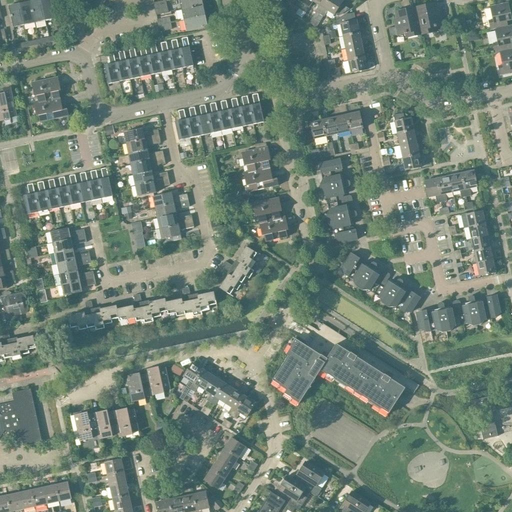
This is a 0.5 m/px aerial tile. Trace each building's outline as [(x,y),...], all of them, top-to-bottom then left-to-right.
[(35,23),(45,21),(40,0),(36,0),(37,0),(30,2),(35,23)] [(40,0),(45,21),(56,19),(51,0),(40,0)] [(167,6),(166,1),(166,0),(153,3),(154,9),(167,6)] [(179,0),(181,10),(202,5),(201,0),(179,0)] [(312,25),(328,0),(313,0),(313,2),(319,6),(315,12),(316,13),(314,14),(309,23),(312,25)] [(340,0),(328,0),(312,25),(316,28),(320,22),(319,22),(322,17),(323,17),(327,11),(334,15),(338,18),(349,10),(340,5),(343,1),(340,0)] [(35,23),(30,2),(23,3),(23,1),(19,2),(24,26),(35,23)] [(99,12),(104,4),(100,1),(95,9),(99,12)] [(13,28),(24,26),(19,2),(15,2),(16,5),(9,6),(13,28)] [(501,28),(500,23),(503,22),(511,20),(507,3),(490,7),(493,21),(488,22),(490,31),(495,30),(501,28)] [(417,11),(422,35),(437,31),(436,26),(442,25),(439,8),(436,9),(435,4),(421,7),(422,10),(417,11)] [(184,20),(207,15),(206,12),(204,12),(202,5),(181,10),(184,20)] [(156,16),(156,15),(168,13),(167,6),(154,9),(156,16)] [(422,35),(417,11),(410,13),(409,9),(395,12),(396,17),(394,18),(397,33),(399,33),(399,32),(404,31),(406,38),(422,35)] [(343,37),(359,33),(356,21),(353,22),(351,14),(347,15),(347,13),(335,21),(336,26),(340,25),(343,37)] [(207,15),(184,20),(186,31),(207,26),(205,19),(208,19),(207,15)] [(158,26),(170,23),(169,17),(157,20),(158,26)] [(159,32),(160,32),(172,30),(170,23),(158,26),(159,32)] [(506,51),(505,45),(508,45),(508,44),(511,43),(511,25),(501,28),(495,30),(498,44),(493,45),(495,53),(499,52),(506,51)] [(345,49),(362,45),(359,33),(343,37),(345,49)] [(179,50),(183,68),(193,66),(187,38),(181,39),(183,49),(179,50)] [(183,68),(179,50),(177,40),(171,41),(173,51),(168,52),(172,71),(183,68)] [(172,71),(168,52),(166,42),(160,44),(162,53),(157,54),(161,73),(172,71)] [(161,73),(157,54),(155,45),(150,46),(152,56),(147,57),(151,75),(161,73)] [(348,61),(364,58),(362,45),(345,49),(348,61)] [(151,75),(147,57),(145,47),(139,48),(141,58),(136,59),(140,77),(151,75)] [(140,77),(136,59),(134,49),(129,50),(131,60),(126,61),(130,80),(140,77)] [(506,51),(499,52),(502,66),(498,67),(500,76),(511,73),(510,68),(511,67),(511,49),(506,51)] [(130,80),(126,61),(124,51),(118,53),(120,62),(115,63),(119,82),(130,80)] [(119,82),(115,63),(113,54),(108,55),(110,65),(104,66),(108,84),(119,82)] [(364,58),(348,61),(351,73),(367,70),(364,58)] [(39,102),(59,98),(58,91),(60,91),(57,78),(32,83),(35,96),(37,96),(38,102),(34,103),(38,102),(39,102)] [(0,121),(10,119),(10,117),(16,116),(10,88),(3,90),(4,94),(0,95),(0,121)] [(249,106),(253,125),(264,122),(258,94),(252,95),(254,105),(249,106)] [(253,125),(249,106),(247,96),(241,98),(243,107),(239,108),(243,127),(253,125)] [(34,103),(37,116),(39,116),(40,122),(68,116),(66,110),(62,111),(59,98),(39,102),(38,102),(34,103)] [(243,127),(239,108),(236,99),(231,100),(233,109),(228,111),(232,129),(243,127)] [(232,129),(228,111),(226,101),(220,102),(222,112),(217,113),(221,131),(232,129)] [(221,131),(217,113),(215,103),(210,104),(212,114),(207,115),(211,134),(221,131)] [(211,134),(207,115),(205,105),(199,107),(201,116),(196,117),(200,136),(211,134)] [(200,136),(196,117),(194,108),(189,109),(191,119),(186,120),(190,138),(200,136)] [(190,138),(186,120),(183,110),(178,111),(180,121),(175,122),(179,141),(190,138)] [(347,115),(350,131),(362,129),(359,113),(347,115)] [(397,134),(413,131),(411,118),(404,120),(403,114),(393,116),(397,134)] [(338,134),(350,131),(347,115),(334,118),(338,134)] [(326,137),(338,134),(334,118),(322,120),(326,137)] [(313,139),(326,137),(322,120),(310,123),(313,139)] [(110,127),(104,128),(105,136),(112,134),(110,127)] [(159,137),(158,130),(143,133),(142,129),(124,133),(126,144),(159,137)] [(400,147),(416,143),(413,131),(397,134),(400,147)] [(146,146),(161,143),(159,137),(126,144),(128,154),(147,151),(146,146)] [(402,158),(419,155),(416,143),(400,147),(402,158)] [(248,172),(269,167),(268,161),(270,160),(267,147),(242,153),(244,166),(246,165),(248,172)] [(164,158),(162,151),(147,154),(147,151),(128,154),(131,165),(164,158)] [(419,155),(402,158),(405,171),(421,167),(419,155)] [(150,167),(165,164),(164,158),(131,165),(133,175),(151,172),(150,167)] [(341,170),(342,169),(340,160),(323,164),(320,170),(321,175),(341,171),(341,170)] [(269,167),(248,172),(243,173),(246,186),(248,185),(250,192),(278,186),(276,179),(272,180),(269,167)] [(98,180),(102,199),(112,197),(109,179),(108,179),(106,168),(101,169),(103,179),(98,180)] [(102,199),(98,180),(96,170),(91,171),(93,181),(87,183),(91,201),(102,199)] [(321,190),(342,185),(340,176),(339,176),(338,174),(340,173),(342,172),(341,171),(321,175),(322,180),(320,186),(321,190)] [(461,174),(466,197),(471,196),(470,189),(477,187),(473,171),(461,174)] [(168,179),(167,173),(167,172),(152,175),(151,172),(133,175),(135,186),(168,179)] [(91,201),(87,183),(85,173),(80,174),(82,184),(77,185),(81,203),(91,201)] [(461,198),(466,197),(461,174),(449,176),(452,193),(459,191),(461,198)] [(81,203),(77,185),(75,175),(70,176),(72,186),(66,187),(70,206),(81,203)] [(445,194),(452,193),(449,176),(437,179),(442,202),(447,201),(445,194)] [(70,206),(66,187),(64,177),(59,178),(61,188),(56,189),(60,208),(70,206)] [(60,208),(56,189),(54,179),(48,180),(50,190),(45,191),(49,210),(60,208)] [(170,185),(168,179),(135,186),(138,197),(156,193),(155,188),(170,185)] [(437,203),(442,202),(437,179),(424,182),(428,198),(435,196),(437,203)] [(49,210),(45,191),(43,182),(38,183),(40,193),(34,194),(38,212),(49,210)] [(38,212),(34,194),(32,184),(27,185),(29,195),(23,196),(27,215),(38,212)] [(352,199),(351,197),(349,196),(343,197),(343,195),(344,195),(342,185),(321,190),(322,194),(326,199),(328,205),(352,199)] [(188,201),(187,194),(172,197),(171,193),(153,197),(155,208),(188,201)] [(255,217),(258,216),(259,223),(280,219),(280,218),(279,212),(281,211),(278,198),(253,204),(255,217)] [(351,203),(352,201),(352,199),(328,205),(329,211),(326,216),(327,220),(348,216),(346,206),(345,207),(345,205),(351,203)] [(175,210),(190,207),(188,201),(155,208),(157,218),(176,214),(175,210)] [(469,227),(485,224),(482,212),(466,215),(466,213),(460,215),(463,228),(469,227)] [(193,222),(191,215),(177,218),(176,214),(157,218),(159,229),(193,222)] [(211,229),(221,227),(219,215),(209,217),(211,229)] [(334,234),(354,229),(354,228),(352,227),(350,228),(349,226),(350,225),(348,216),(327,220),(328,224),(333,229),(334,234)] [(266,242),(287,237),(285,230),(288,230),(285,217),(280,218),(280,219),(259,223),(262,236),(265,235),(266,242)] [(180,231),(194,228),(193,222),(159,229),(162,240),(181,236),(180,231)] [(471,239),(487,236),(485,224),(469,227),(471,239)] [(85,236),(84,231),(83,230),(71,233),(71,234),(69,235),(68,228),(50,232),(52,243),(85,236)] [(357,240),(355,230),(354,230),(354,229),(334,234),(335,239),(340,243),(357,240)] [(86,242),(85,236),(52,243),(54,254),(73,250),(71,244),(73,244),(74,245),(86,242)] [(474,252),(490,248),(487,236),(471,239),(474,252)] [(228,275),(219,288),(233,298),(234,297),(230,295),(233,289),(237,291),(241,283),(245,286),(246,286),(242,283),(246,277),(249,279),(254,271),(250,269),(255,262),(252,260),(256,254),(260,257),(260,256),(246,247),(237,261),(240,263),(236,269),(225,262),(221,267),(232,275),(231,277),(228,275)] [(476,264),(493,260),(490,248),(474,252),(476,264)] [(90,257),(88,251),(76,254),(76,255),(74,256),(73,250),(54,254),(57,264),(90,257)] [(359,259),(351,254),(348,258),(345,256),(347,254),(346,251),(345,250),(338,260),(344,264),(341,269),(342,269),(344,275),(348,277),(359,260),(359,259)] [(1,262),(10,260),(11,260),(9,255),(0,256),(0,267),(2,267),(1,262)] [(91,264),(91,263),(90,257),(57,264),(59,274),(77,271),(76,266),(78,265),(79,267),(91,264)] [(359,288),(370,270),(360,264),(361,263),(361,261),(359,260),(348,277),(353,280),(355,286),(359,288)] [(493,260),(476,264),(479,276),(495,272),(493,260)] [(13,271),(3,273),(2,267),(0,267),(0,278),(14,276),(13,271)] [(387,273),(385,272),(383,272),(379,277),(378,277),(379,276),(370,270),(359,288),(362,291),(368,290),(374,294),(387,273)] [(94,279),(93,272),(80,275),(81,276),(79,277),(77,271),(59,274),(62,285),(94,279)] [(390,276),(389,274),(387,273),(374,294),(379,297),(381,303),(385,305),(397,287),(388,282),(388,283),(386,282),(390,276)] [(6,283),(15,281),(14,276),(0,278),(0,290),(7,289),(6,283)] [(83,288),(95,285),(96,285),(94,279),(62,285),(64,296),(82,292),(81,287),(83,286),(83,288)] [(399,310),(410,293),(409,292),(407,293),(406,295),(404,293),(405,292),(397,287),(385,305),(388,308),(395,307),(399,310)] [(192,301),(191,297),(189,288),(183,289),(186,302),(183,303),(182,299),(166,303),(165,299),(149,303),(149,306),(143,308),(140,295),(134,296),(137,309),(134,310),(133,306),(117,310),(116,306),(100,310),(100,313),(94,315),(91,301),(85,302),(88,316),(85,317),(84,313),(68,316),(72,333),(71,328),(78,327),(79,330),(87,328),(88,333),(89,333),(88,328),(95,327),(96,330),(104,328),(104,325),(112,323),(111,320),(118,318),(120,326),(120,321),(127,320),(127,323),(136,322),(137,326),(136,321),(144,320),(144,323),(153,321),(152,318),(160,316),(160,313),(167,311),(169,319),(168,314),(176,313),(176,316),(185,315),(186,319),(185,314),(192,313),(193,317),(202,315),(201,311),(209,309),(209,306),(216,304),(217,309),(214,292),(197,296),(198,299),(192,301)] [(12,296),(11,293),(9,292),(2,293),(0,295),(1,298),(0,298),(0,300),(1,305),(4,304),(6,314),(9,317),(25,313),(27,309),(25,296),(21,294),(12,296)] [(410,313),(420,298),(411,292),(411,293),(410,293),(399,310),(404,313),(410,312),(410,313)] [(499,313),(500,313),(496,296),(486,298),(487,298),(485,299),(490,319),(495,318),(499,313)] [(485,320),(490,319),(485,299),(484,301),(484,303),(482,304),(482,302),(472,304),(477,326),(481,325),(485,320)] [(454,327),(461,325),(455,301),(453,301),(452,303),(453,310),(451,310),(451,309),(442,311),(446,332),(450,331),(454,327)] [(477,326),(472,304),(463,307),(463,308),(461,308),(460,302),(458,301),(455,301),(461,325),(467,324),(473,326),(477,326)] [(431,332),(427,311),(426,311),(416,313),(420,330),(426,333),(431,332)] [(446,332),(442,311),(432,313),(432,314),(430,315),(430,312),(428,311),(427,311),(431,332),(436,330),(442,333),(446,332)] [(11,345),(10,341),(8,332),(2,333),(4,346),(2,346),(1,343),(0,343),(0,359),(12,357),(13,360),(21,358),(21,355),(29,353),(28,349),(35,348),(36,352),(37,352),(33,336),(17,340),(17,343),(11,345)] [(321,355),(304,343),(296,338),(286,353),(289,355),(272,381),(286,390),(284,394),(299,403),(320,370),(388,415),(396,403),(407,385),(405,387),(391,379),(394,375),(388,371),(385,375),(358,357),(360,353),(354,349),(351,352),(337,343),(329,355),(324,351),(321,355)] [(189,381),(186,387),(190,390),(203,370),(192,363),(183,377),(189,381)] [(174,365),(170,371),(179,376),(183,370),(174,365)] [(146,375),(150,395),(164,392),(163,390),(170,389),(165,368),(159,370),(159,367),(145,370),(146,375)] [(204,390),(213,376),(203,370),(190,390),(194,393),(198,387),(204,390)] [(146,375),(140,376),(140,374),(126,377),(132,402),(145,399),(144,397),(150,395),(146,375)] [(211,403),(224,383),(213,376),(204,390),(210,394),(206,400),(211,403)] [(225,404),(234,390),(224,383),(211,403),(215,406),(219,400),(225,404)] [(0,440),(2,442),(22,438),(24,446),(23,446),(23,447),(42,443),(42,442),(41,442),(39,430),(39,429),(38,429),(36,416),(33,403),(33,402),(33,403),(30,390),(30,389),(12,393),(12,394),(14,402),(0,404),(0,440)] [(232,416),(244,396),(234,390),(225,404),(231,408),(227,414),(232,416)] [(469,401),(472,416),(487,413),(489,423),(479,425),(483,440),(497,436),(492,412),(511,407),(508,393),(469,401)] [(244,396),(232,416),(236,419),(240,413),(246,417),(255,403),(244,396)] [(169,415),(174,406),(170,404),(165,412),(169,415)] [(134,410),(133,410),(128,411),(127,409),(114,412),(118,433),(119,437),(132,434),(132,432),(138,431),(134,410)] [(118,433),(114,412),(108,413),(107,411),(94,414),(98,435),(99,439),(112,436),(111,434),(118,433)] [(98,435),(94,414),(88,415),(87,413),(74,416),(79,441),(92,438),(92,436),(98,435)] [(224,449),(238,458),(245,447),(231,438),(224,449)] [(231,468),(238,458),(224,449),(218,459),(231,468)] [(107,475),(123,471),(121,459),(104,462),(107,475)] [(225,479),(231,468),(218,459),(211,470),(225,479)] [(305,489),(317,497),(320,492),(315,489),(324,475),(305,462),(304,463),(306,464),(302,470),(300,469),(296,475),(298,476),(294,482),(305,489)] [(255,469),(250,465),(249,465),(246,463),(245,466),(247,468),(247,469),(253,472),(255,469)] [(218,489),(225,479),(211,470),(204,480),(218,489)] [(110,487),(126,483),(123,471),(107,475),(110,487)] [(275,496),(295,508),(295,509),(298,511),(306,498),(301,495),(305,489),(294,482),(285,475),(284,476),(287,478),(283,484),(282,483),(278,489),(277,488),(276,489),(279,490),(275,496)] [(56,485),(59,501),(71,499),(68,483),(56,485)] [(112,499),(128,496),(126,483),(110,487),(112,499)] [(47,504),(59,501),(56,485),(43,488),(47,504)] [(35,507),(47,504),(43,488),(31,491),(35,507)] [(23,509),(35,507),(31,491),(19,493),(23,509)] [(206,497),(205,492),(193,495),(196,511),(201,511),(202,510),(209,509),(208,504),(210,503),(214,507),(218,501),(212,496),(206,497)] [(351,492),(350,493),(347,498),(343,505),(344,506),(340,511),(365,511),(371,504),(351,492)] [(10,511),(23,509),(19,493),(7,496),(10,511)] [(275,496),(271,493),(270,494),(272,495),(268,500),(265,499),(266,500),(262,505),(273,511),(285,511),(287,510),(289,511),(292,511),(295,509),(295,508),(275,496)] [(196,511),(193,495),(181,498),(184,511),(196,511)] [(0,511),(10,511),(7,496),(0,497),(0,511)] [(115,511),(131,508),(128,496),(112,499),(115,511)] [(184,511),(181,498),(169,500),(171,511),(184,511)] [(171,511),(169,500),(156,503),(158,511),(171,511)] [(218,501),(214,507),(218,510),(222,505),(218,501)]
